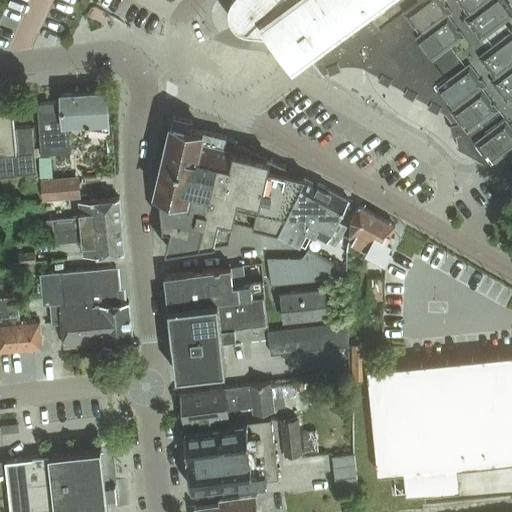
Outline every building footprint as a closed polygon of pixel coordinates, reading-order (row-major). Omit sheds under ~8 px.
[(234,9),(234,10),(235,11),(235,12),(235,13),(236,14),(236,15),(237,16),(237,17),(238,17),(238,18),(239,19),(240,20),(241,20),(242,22),(243,23),(245,23),(246,24),(247,25),(248,25),(250,26),(251,26),(252,26),(253,26),(254,26),(258,27),(262,27),(268,27),(274,28),(280,29),(285,31),(288,32),(295,36),(301,40),(305,44),(309,48),(305,51),(306,52),(377,0),(236,0),(237,0),(236,1),(236,2),(236,3),(235,3),(235,4),(235,5),(235,6),(235,7),(235,8),(234,8),(234,9)] [(372,15),(336,41),(312,59),(323,74),(324,73),(323,71),(330,67),(338,64),(346,62),(354,62),(363,64),(447,111),(452,117),(455,124),(457,130),(458,137),(460,145),(458,144),(457,145),(489,162),(509,147),(511,151),(511,29),(504,18),(511,12),(511,9),(504,0),(415,0),(381,27),(372,15)] [(87,129),(110,131),(107,89),(60,93),(61,101),(38,103),(41,153),(70,151),(68,125),(86,123),(87,129)] [(12,127),(10,108),(0,108),(0,175),(37,172),(32,125),(12,127)] [(226,177),(232,151),(221,148),(224,135),(221,133),(192,126),(193,120),(175,115),(173,121),(155,190),(163,192),(203,201),(206,202),(213,174),(226,177)] [(206,202),(203,201),(163,192),(162,197),(160,197),(163,225),(164,225),(164,224),(170,226),(165,248),(229,239),(229,237),(233,221),(278,232),(306,177),(306,176),(285,171),(286,167),(287,168),(287,166),(224,135),(221,148),(232,151),(226,177),(213,174),(206,202)] [(81,198),(79,176),(41,180),(43,202),(81,198)] [(306,177),(278,232),(300,244),(301,242),(308,229),(337,244),(348,223),(339,218),(349,198),(306,177)] [(80,216),(52,219),(53,231),(120,224),(118,198),(79,202),(80,216)] [(368,238),(380,217),(360,206),(351,223),(350,243),(358,247),(366,251),(372,240),(368,238)] [(385,262),(392,249),(388,247),(395,235),(391,233),(395,225),(380,217),(368,238),(372,240),(366,251),(385,262)] [(120,224),(53,231),(55,244),(82,241),(84,254),(123,250),(120,224)] [(302,256),(268,255),(272,282),(340,275),(344,269),(308,247),(302,256)] [(18,253),(19,262),(35,261),(34,251),(18,253)] [(63,263),(54,264),(55,272),(64,271),(63,263)] [(55,272),(40,274),(43,305),(50,304),(52,324),(62,323),(64,347),(125,341),(133,341),(130,301),(120,302),(119,297),(118,287),(116,266),(66,271),(64,271),(55,272)] [(169,305),(264,294),(265,294),(264,281),(251,282),(246,283),(244,267),(232,269),(231,266),(165,273),(169,305)] [(382,277),(367,277),(367,300),(382,300),(382,277)] [(329,312),(326,285),(281,291),(284,317),(329,312)] [(0,353),(43,349),(40,321),(36,321),(36,317),(20,318),(17,294),(0,295),(0,353)] [(178,374),(182,373),(227,368),(224,339),(237,338),(236,326),(268,322),(264,294),(169,305),(178,374)] [(346,319),(269,328),(272,352),(349,342),(346,319)] [(363,380),(363,345),(352,345),(352,380),(363,380)] [(511,354),(369,368),(379,471),(406,468),(408,491),(448,487),(446,465),(511,458),(511,354)] [(226,386),(180,391),(184,424),(230,419),(229,409),(252,406),(253,414),(276,411),(272,381),(226,387),(226,386)] [(302,451),(299,417),(281,419),(285,453),(302,451)] [(193,487),(278,477),(271,419),(187,429),(193,487)] [(6,459),(11,511),(108,511),(107,500),(120,498),(119,486),(106,488),(101,448),(50,453),(50,454),(6,459)] [(353,453),(333,456),(337,486),(357,483),(353,453)] [(219,506),(194,509),(194,511),(258,511),(256,495),(218,500),(219,506)]
